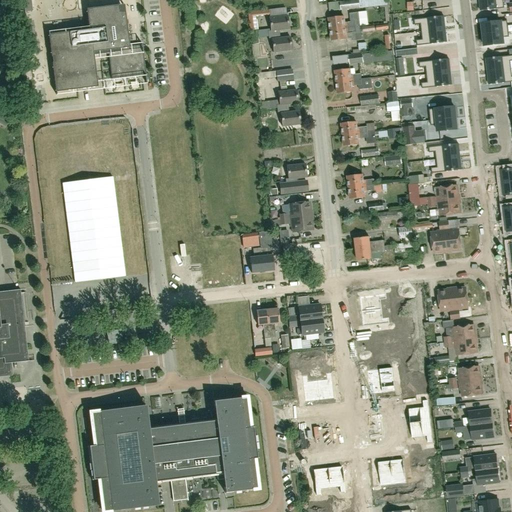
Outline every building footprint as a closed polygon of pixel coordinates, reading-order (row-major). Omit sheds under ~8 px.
[(33,11),(31,0),(23,0),(25,12),(33,11)] [(386,0),(356,0),(340,2),(341,10),(360,8),(368,7),(380,6),(381,12),(388,11),(386,0)] [(506,0),(482,0),(484,11),(508,8),(506,0)] [(138,46),(130,47),(125,11),(120,12),(119,6),(87,9),(90,30),(50,35),(57,92),(98,87),(93,56),(109,53),(112,78),(146,74),(143,49),(138,50),(138,46)] [(392,31),(402,31),(400,9),(391,10),(392,31)] [(350,14),(351,22),(345,23),(344,17),(329,19),(330,30),(360,26),(360,25),(367,24),(365,12),(350,14)] [(269,35),(277,34),(277,31),(289,29),(288,16),(270,18),(271,31),(268,31),(269,35)] [(420,19),(414,20),(415,24),(421,24),(422,32),(445,29),(444,16),(420,19)] [(259,19),(259,28),(268,28),(268,20),(259,19)] [(501,22),(482,24),(483,35),(508,32),(508,28),(502,29),(501,22)] [(332,41),(347,39),(346,33),(352,33),(353,41),(362,40),(360,26),(330,30),(332,41)] [(423,40),(416,40),(417,45),(423,45),(447,43),(445,29),(422,32),(423,40)] [(508,32),(483,35),(484,46),(503,44),(503,37),(509,37),(508,32)] [(277,34),(269,35),(269,40),(272,40),(274,52),(292,50),(290,37),(278,39),(277,34)] [(370,49),(366,49),(366,43),(358,44),(359,53),(370,52),(370,49)] [(362,54),(362,56),(350,57),(351,64),(364,62),(364,65),(371,64),(370,53),(362,54)] [(511,55),(485,59),(487,72),(511,69),(510,62),(511,61),(511,55)] [(398,76),(405,75),(403,58),(396,59),(398,76)] [(426,62),(419,63),(420,67),(426,67),(427,75),(451,73),(449,59),(426,62)] [(277,69),(287,66),(285,60),(275,63),(277,69)] [(361,80),(361,75),(351,76),(351,69),(335,71),(337,83),(361,80)] [(511,69),(487,72),(488,85),(511,82),(511,76),(511,77),(511,69)] [(277,73),(258,73),(259,99),(265,99),(264,79),(277,78),(277,73)] [(428,83),(421,83),(422,88),(428,87),(428,88),(452,85),(451,73),(427,75),(428,83)] [(361,80),(337,83),(338,94),(353,93),(353,86),(362,85),(362,87),(370,86),(369,79),(361,80)] [(266,111),(277,110),(286,109),(286,105),(298,104),(297,90),(278,92),(279,101),(264,103),(265,111),(263,111),(262,106),(258,107),(259,112),(260,112),(266,111)] [(398,102),(396,92),(387,93),(389,103),(398,102)] [(504,92),(488,93),(489,119),(505,118),(504,92)] [(361,106),(380,104),(378,95),(360,97),(361,106)] [(402,117),(407,116),(406,108),(412,108),(413,107),(412,100),(401,101),(401,109),(402,117)] [(398,102),(389,103),(386,103),(387,112),(399,111),(398,102)] [(436,116),(429,116),(430,121),(455,118),(454,107),(435,109),(436,116)] [(286,109),(277,110),(278,114),(281,114),(282,127),(301,125),(299,111),(287,113),(286,109)] [(455,118),(430,121),(430,125),(436,125),(437,132),(456,130),(455,118)] [(343,135),(368,133),(368,127),(358,128),(357,122),(342,124),(343,135)] [(406,146),(412,145),(417,144),(415,132),(415,127),(403,128),(405,146),(406,146)] [(496,157),(511,155),(506,128),(491,130),(496,157)] [(368,133),(343,135),(344,147),(360,145),(359,139),(369,137),(368,133)] [(435,147),(429,147),(429,152),(436,151),(437,160),(460,157),(459,144),(435,146),(435,147)] [(362,157),(376,156),(379,156),(379,150),(375,151),(375,149),(362,151),(362,157)] [(386,165),(402,164),(401,157),(386,158),(386,165)] [(437,167),(431,168),(432,173),(438,172),(438,173),(462,170),(460,157),(437,160),(437,167)] [(288,179),(286,180),(286,184),(280,185),(281,194),(299,192),(297,183),(295,183),(294,179),(307,178),(305,164),(287,166),(288,179)] [(511,168),(500,170),(501,183),(511,181),(511,168)] [(378,180),(374,180),(364,181),(363,175),(348,177),(349,188),(378,185),(378,184),(378,180)] [(410,185),(425,183),(424,179),(424,176),(409,177),(410,185)] [(511,181),(501,183),(503,196),(511,195),(511,181)] [(378,185),(349,188),(351,200),(366,198),(365,192),(376,190),(376,193),(382,192),(381,184),(378,184),(378,185)] [(421,206),(420,199),(419,185),(410,186),(411,207),(421,206)] [(457,186),(437,188),(438,194),(436,195),(437,202),(458,200),(457,186)] [(427,198),(428,208),(435,207),(434,197),(427,198)] [(460,214),(458,200),(437,202),(438,210),(440,210),(441,216),(460,214)] [(279,215),(280,220),(287,219),(289,219),(311,217),(310,212),(309,202),(288,205),(289,214),(283,215),(279,215)] [(383,202),(373,205),(375,211),(385,208),(383,202)] [(403,210),(403,211),(400,211),(399,211),(379,213),(380,219),(404,216),(404,218),(408,218),(407,214),(409,214),(408,209),(403,210)] [(311,217),(289,219),(290,227),(292,226),(293,233),(312,230),(311,217)] [(444,222),(447,251),(461,249),(459,230),(452,231),(452,229),(449,229),(448,221),(444,222)] [(447,251),(444,222),(439,222),(440,230),(437,231),(437,233),(431,233),(433,253),(447,251)] [(409,237),(409,226),(399,227),(399,237),(409,237)] [(270,231),(258,233),(260,248),(263,272),(274,271),(272,255),(268,256),(266,238),(271,237),(270,231)] [(243,235),(242,235),(243,241),(244,249),(259,248),(258,233),(253,233),(243,235)] [(356,250),(385,246),(384,241),(370,243),(370,237),(355,239),(356,250)] [(283,255),(293,254),(292,244),(282,245),(283,255)] [(387,246),(385,246),(356,250),(358,260),(372,259),(372,253),(381,252),(385,252),(385,251),(394,249),(394,245),(387,246)] [(254,257),(249,258),(251,273),(263,272),(260,248),(253,249),(254,257)] [(0,374),(3,374),(5,374),(8,373),(12,373),(11,373),(10,363),(27,361),(18,288),(0,290),(0,374)] [(466,288),(452,290),(456,319),(460,319),(459,311),(462,310),(462,308),(468,308),(466,288)] [(456,319),(452,290),(438,292),(440,311),(447,310),(447,312),(450,312),(451,320),(456,319)] [(386,294),(359,297),(361,312),(381,309),(380,300),(386,299),(386,294)] [(299,307),(301,321),(322,319),(321,305),(299,307)] [(274,324),(279,324),(278,309),(267,310),(270,339),(276,338),(274,324)] [(381,309),(361,312),(363,326),(389,323),(388,318),(382,319),(381,309)] [(270,339),(267,310),(256,312),(258,326),(263,325),(264,340),(270,339)] [(420,313),(420,320),(428,320),(427,312),(420,313)] [(397,337),(420,335),(420,323),(416,323),(415,315),(390,317),(391,326),(396,325),(397,337)] [(322,319),(301,321),(302,335),(324,333),(322,319)] [(453,337),(454,342),(475,339),(474,325),(454,327),(454,328),(454,327),(446,328),(447,337),(451,337),(453,337)] [(105,329),(108,344),(122,342),(121,327),(105,329)] [(386,340),(377,341),(377,334),(362,335),(363,350),(386,349),(386,340)] [(282,349),(289,348),(287,335),(280,336),(282,349)] [(477,353),(475,339),(454,342),(455,349),(457,349),(458,355),(477,353)] [(329,363),(327,352),(307,355),(309,366),(329,363)] [(436,364),(450,362),(449,356),(435,358),(436,364)] [(233,375),(233,363),(224,363),(224,375),(233,375)] [(479,367),(459,369),(460,375),(458,376),(459,383),(480,381),(479,367)] [(382,369),(379,369),(382,393),(395,392),(393,368),(382,369)] [(377,369),(366,371),(369,395),(382,393),(379,369),(377,369)] [(326,379),(317,380),(319,400),(334,399),(331,373),(326,373),(326,379)] [(307,375),(301,376),(304,402),(319,400),(317,380),(308,381),(307,375)] [(449,379),(450,389),(457,388),(456,379),(449,379)] [(482,395),(480,381),(459,383),(460,391),(462,391),(463,397),(482,395)] [(455,397),(436,399),(437,406),(455,405),(455,397)] [(103,511),(158,505),(155,482),(170,480),(173,502),(187,500),(187,501),(188,501),(185,478),(217,474),(218,478),(224,477),(226,492),(257,488),(254,459),(257,458),(253,427),(250,427),(246,398),(214,402),(216,418),(185,422),(183,412),(178,413),(179,422),(148,426),(145,406),(91,413),(95,446),(89,446),(93,480),(99,479),(103,511)] [(423,407),(408,409),(410,424),(430,422),(428,400),(422,401),(423,407)] [(469,412),(471,426),(492,424),(491,410),(469,412)] [(333,411),(314,413),(316,425),(335,422),(333,411)] [(396,432),(402,431),(402,414),(375,415),(375,425),(395,424),(396,432)] [(453,420),(437,422),(438,430),(454,428),(453,420)] [(430,422),(410,424),(412,439),(426,437),(427,443),(433,443),(430,422)] [(472,440),(494,438),(492,424),(471,426),(472,440)] [(398,433),(390,434),(390,427),(374,429),(376,442),(399,439),(398,433)] [(474,458),(476,472),(498,469),(496,455),(474,458)] [(403,459),(390,461),(393,485),(396,485),(406,483),(403,459)] [(390,461),(377,462),(380,486),(391,485),(393,485),(390,461)] [(457,463),(446,466),(448,474),(459,471),(457,463)] [(342,466),(327,468),(330,488),(339,487),(340,493),(345,493),(342,466)] [(327,468),(312,470),(315,496),(321,495),(320,489),(330,488),(327,468)] [(500,483),(498,469),(476,472),(478,486),(500,483)] [(462,485),(446,487),(448,497),(463,495),(462,485)] [(479,511),(500,511),(500,509),(499,509),(498,500),(478,502),(479,511)]
